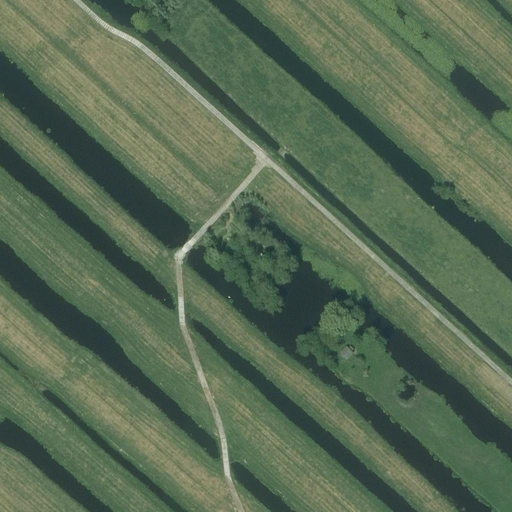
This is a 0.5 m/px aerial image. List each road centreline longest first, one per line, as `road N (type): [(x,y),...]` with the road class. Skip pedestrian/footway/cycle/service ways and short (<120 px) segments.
road 1 (track): [(511,382),(139,45),(76,0)]
road 2 (track): [(237,511),(182,327),(182,251),(192,242)]
